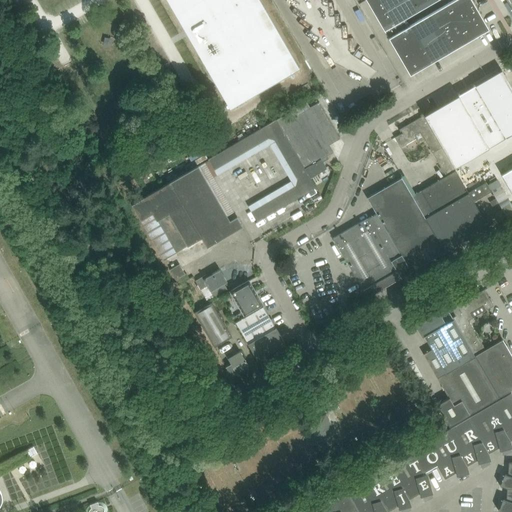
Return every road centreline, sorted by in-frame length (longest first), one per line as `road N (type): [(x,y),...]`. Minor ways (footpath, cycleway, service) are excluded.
road 1 (unclassified): [(315,352),(267,264),(275,250),(324,221),(366,127),(511,43)]
road 2 (unclassified): [(162,429),(144,413),(0,159)]
road 3 (unclassified): [(315,352),(511,238)]
road 4 (unclassified): [(162,429),(185,428),(315,352)]
